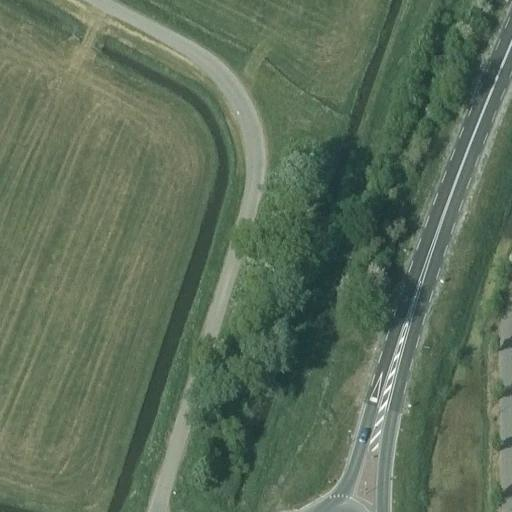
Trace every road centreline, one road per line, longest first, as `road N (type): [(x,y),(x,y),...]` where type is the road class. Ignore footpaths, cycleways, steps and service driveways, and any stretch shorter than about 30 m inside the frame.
road 1 (unclassified): [(156,511),(255,196),(253,140),(236,95),(203,59),(92,0)]
road 2 (primary): [(413,302),(511,41)]
road 3 (primary): [(413,302),(347,484),(326,510)]
road 4 (primary): [(381,511),(413,302)]
road 5 (unclassified): [(511,331),(511,507)]
